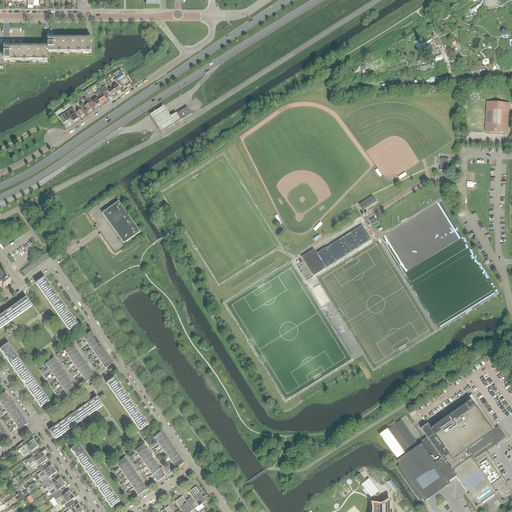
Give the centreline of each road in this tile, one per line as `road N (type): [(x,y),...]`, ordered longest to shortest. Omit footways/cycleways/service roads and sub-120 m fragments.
road 1 (unclassified): [(0,218),(173,129),(376,0)]
road 2 (primary): [(287,0),(0,186)]
road 3 (residential): [(56,139),(208,40),(212,16)]
road 4 (tertiary): [(0,16),(177,16)]
road 5 (unclassified): [(499,262),(463,208),(464,156),(499,156)]
road 6 (primary): [(104,134),(217,62)]
road 7 (residential): [(192,467),(122,365)]
road 8 (residential): [(122,365),(53,263)]
road 9 (primary): [(0,197),(104,134)]
